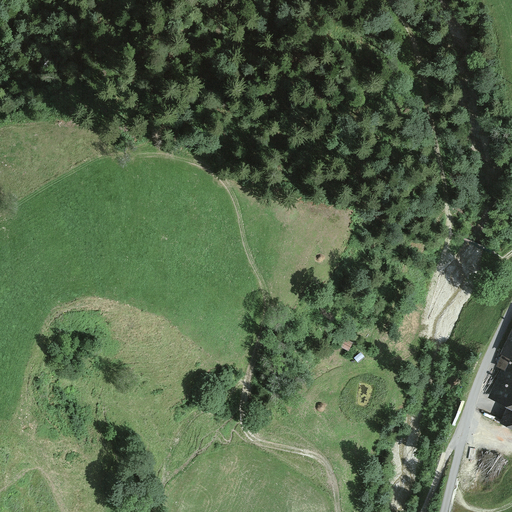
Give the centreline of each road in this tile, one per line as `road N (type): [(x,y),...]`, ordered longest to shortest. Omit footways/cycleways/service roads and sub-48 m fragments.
road 1 (track): [(212,171),(239,203),(246,246),(272,290),(247,428),(256,441),(332,471),(338,511)]
road 2 (track): [(391,0),(421,68),(447,216),(457,232),(511,253)]
road 3 (unclassified): [(511,311),(464,422),(444,511)]
